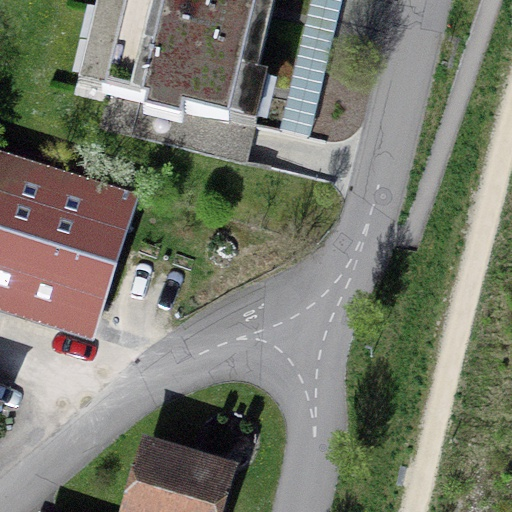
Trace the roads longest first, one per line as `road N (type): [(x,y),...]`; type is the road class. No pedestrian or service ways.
road 1 (track): [(511,85),(407,511)]
road 2 (residential): [(324,332),(264,333),(179,367),(0,509)]
road 3 (residential): [(424,0),(383,161),(324,332)]
road 4 (residential): [(324,332),(301,511)]
